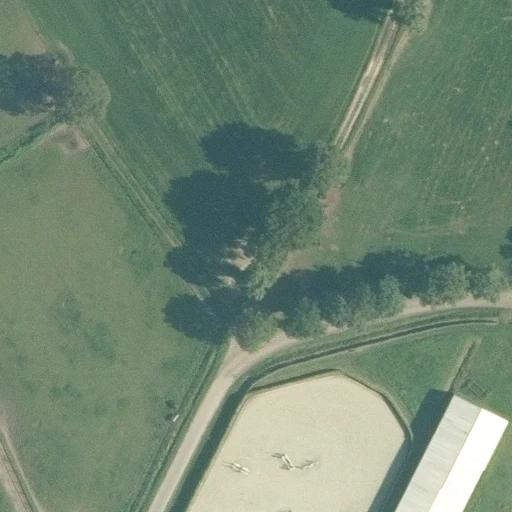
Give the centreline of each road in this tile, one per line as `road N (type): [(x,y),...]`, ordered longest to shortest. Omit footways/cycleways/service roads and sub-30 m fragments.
road 1 (track): [(511,305),(482,300),(385,312),(275,342),(226,369)]
road 2 (unclassified): [(154,511),(226,369)]
